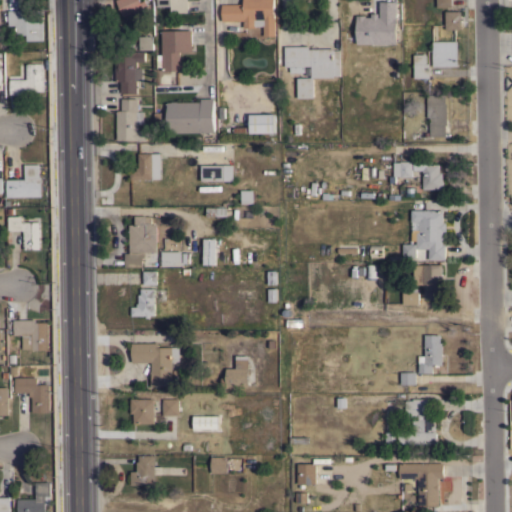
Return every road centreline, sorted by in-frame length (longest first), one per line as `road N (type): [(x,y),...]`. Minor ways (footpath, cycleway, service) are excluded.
road 1 (residential): [(491,511),(480,0)]
road 2 (secondary): [(79,511),(71,0)]
